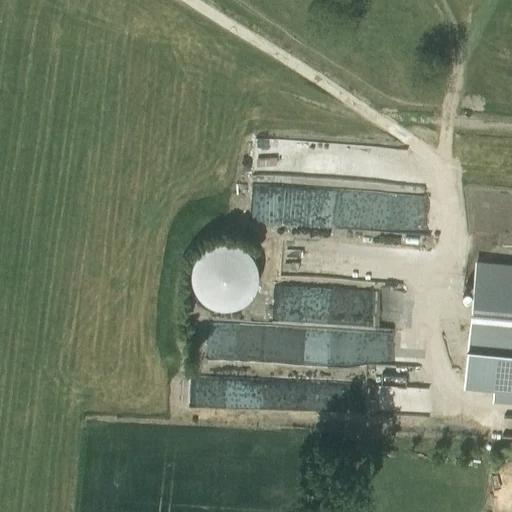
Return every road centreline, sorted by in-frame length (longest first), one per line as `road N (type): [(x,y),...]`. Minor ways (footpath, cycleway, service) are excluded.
road 1 (track): [(231,0),(372,83),(451,113)]
road 2 (track): [(418,162),(451,113),(511,119)]
